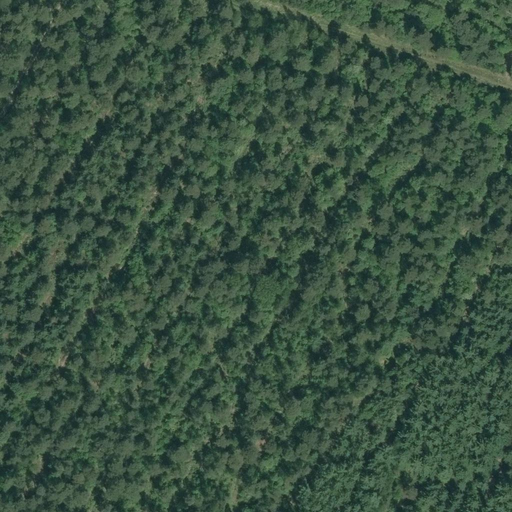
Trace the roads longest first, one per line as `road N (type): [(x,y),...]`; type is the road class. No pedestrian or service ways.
road 1 (track): [(226,0),(511,90)]
road 2 (track): [(0,115),(63,0)]
